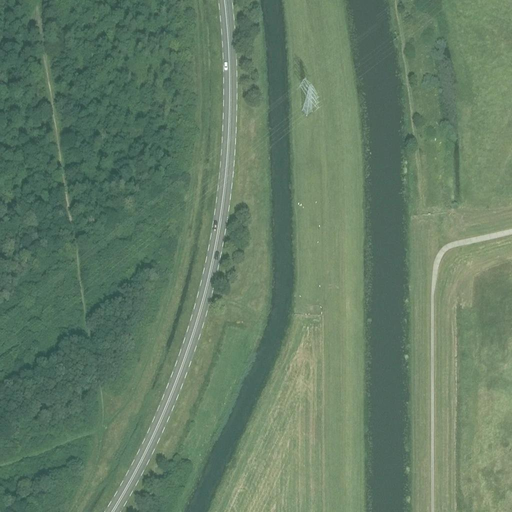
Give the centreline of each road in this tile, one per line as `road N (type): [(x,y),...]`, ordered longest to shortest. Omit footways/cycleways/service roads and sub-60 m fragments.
road 1 (unknown): [(38,0),(102,428),(0,467)]
road 2 (unknown): [(72,511),(152,349),(177,269),(200,166),(198,0)]
road 3 (primary): [(105,511),(162,413),(214,247),(226,72),(217,0)]
